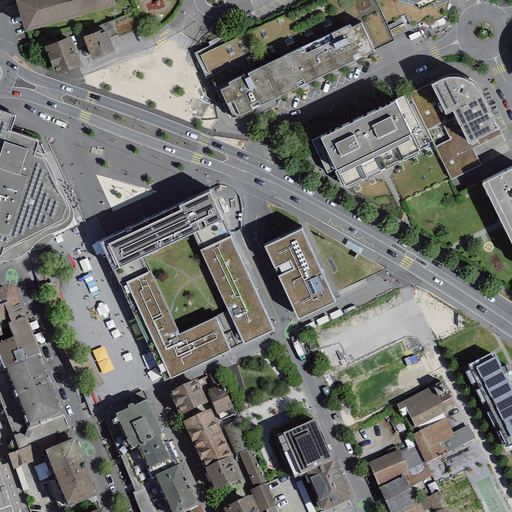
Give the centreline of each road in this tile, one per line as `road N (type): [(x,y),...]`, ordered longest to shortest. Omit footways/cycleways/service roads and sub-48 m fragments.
road 1 (residential): [(261,174),(253,248),(367,511)]
road 2 (secondary): [(511,321),(261,174)]
road 3 (residential): [(20,264),(115,511)]
road 4 (secondary): [(239,164),(229,149),(7,61)]
road 5 (secondary): [(0,90),(222,167),(239,164)]
road 6 (residential): [(239,164),(268,130),(384,76)]
road 7 (residential): [(511,494),(451,381)]
